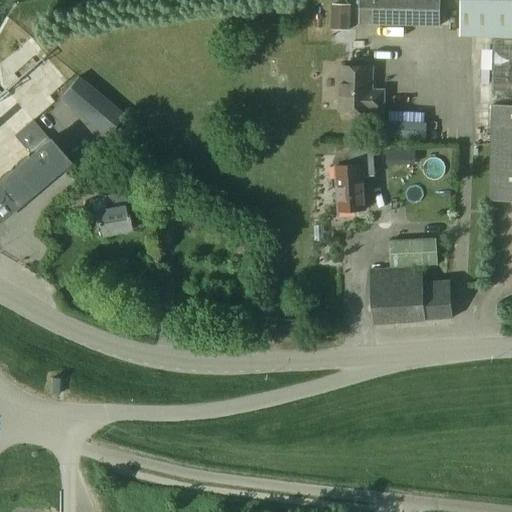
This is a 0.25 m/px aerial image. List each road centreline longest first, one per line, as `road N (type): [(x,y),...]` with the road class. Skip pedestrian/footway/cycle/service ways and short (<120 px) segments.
road 1 (unclassified): [(0,388),(40,420),(171,415),(282,396),(407,355)]
road 2 (unclassified): [(407,355),(232,364),(162,359),(73,331),(0,291)]
